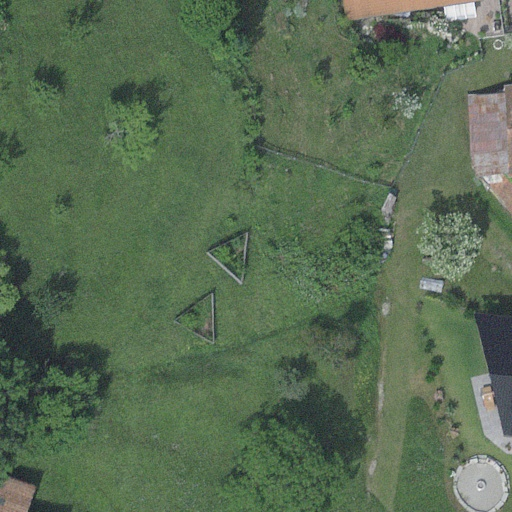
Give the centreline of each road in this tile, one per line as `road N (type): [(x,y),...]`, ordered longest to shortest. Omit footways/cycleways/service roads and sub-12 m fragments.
road 1 (track): [(511,267),(450,214),(427,212),(411,223),(383,511)]
road 2 (track): [(151,511),(103,466),(46,456)]
